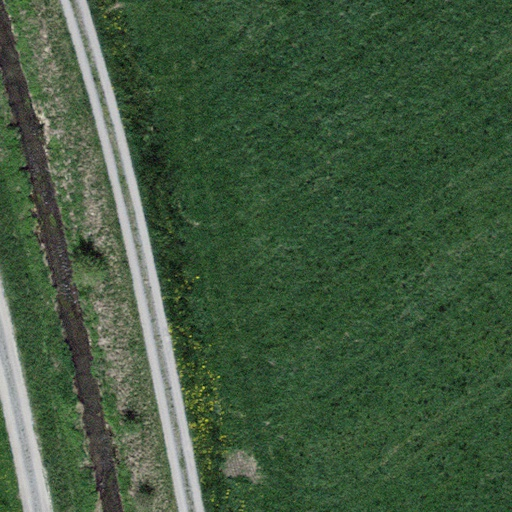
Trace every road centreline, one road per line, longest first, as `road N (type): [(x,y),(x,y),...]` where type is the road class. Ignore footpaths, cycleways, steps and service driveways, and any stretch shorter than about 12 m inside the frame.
road 1 (track): [(72,0),(131,221),(188,511)]
road 2 (track): [(36,511),(0,338)]
